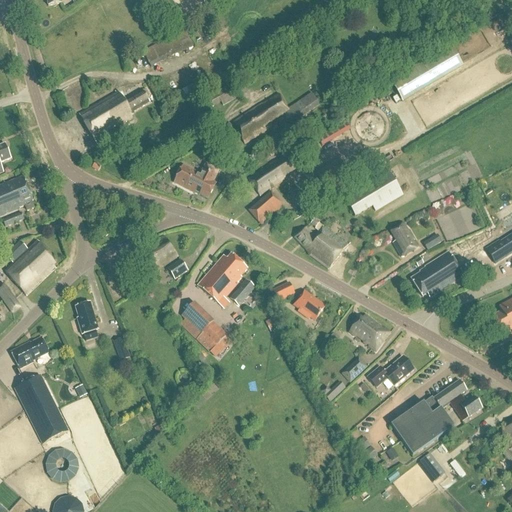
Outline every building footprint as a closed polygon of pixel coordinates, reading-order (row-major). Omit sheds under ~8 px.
[(46,0),(48,8),(62,6),(60,0),(46,0)] [(400,101),(461,66),(450,48),(390,83),(400,101)] [(179,93),(185,104),(200,95),(195,84),(179,93)] [(79,116),(97,147),(128,129),(126,125),(132,121),(131,116),(149,104),(142,93),(124,104),(118,93),(117,92),(115,93),(116,95),(79,116)] [(216,96),(204,104),(210,113),(222,105),(216,96)] [(233,123),(244,145),(265,132),(263,128),(288,112),(279,96),(263,106),(262,106),(233,123)] [(319,107),(311,96),(299,104),(302,109),(291,116),(296,122),(319,107)] [(346,124),(318,140),(321,146),(349,129),(346,124)] [(0,165),(11,161),(5,146),(0,147),(0,175),(4,175),(0,165)] [(289,153),(248,180),(260,198),(283,183),(282,180),(299,168),(289,153)] [(381,160),(347,179),(338,163),(315,176),(329,200),(385,168),(381,160)] [(195,194),(208,200),(215,186),(212,184),(214,179),(202,173),(200,178),(194,175),(195,174),(183,168),(174,185),(194,195),(195,194)] [(388,172),(343,197),(354,218),(372,207),(375,212),(402,196),(388,172)] [(23,179),(0,188),(0,219),(19,211),(19,210),(25,208),(27,213),(34,210),(31,203),(33,203),(23,179)] [(282,208),(269,193),(247,212),(261,226),(282,208)] [(481,222),(478,211),(463,215),(466,226),(481,222)] [(21,215),(2,223),(5,229),(24,221),(21,215)] [(309,225),(319,233),(315,239),(306,229),(295,240),(307,253),(309,258),(328,272),(348,247),(313,220),(309,225)] [(391,246),(399,260),(418,252),(410,235),(409,235),(404,225),(390,233),(396,243),(391,246)] [(499,243),(486,251),(495,266),(511,254),(511,236),(509,239),(500,244),(499,243)] [(422,246),(427,253),(440,244),(436,237),(422,246)] [(177,258),(163,238),(147,249),(149,251),(138,259),(149,276),(160,269),(177,258)] [(6,249),(0,254),(0,257),(2,260),(5,258),(12,265),(27,251),(20,243),(10,253),(6,249)] [(39,245),(34,250),(32,249),(5,274),(26,298),(56,271),(52,267),(54,265),(49,259),(51,257),(39,245)] [(411,281),(422,299),(427,296),(430,300),(463,279),(448,254),(425,269),(425,270),(420,274),(420,275),(411,281)] [(197,288),(225,312),(230,307),(224,301),(238,285),(237,285),(241,280),(240,279),(247,271),(231,257),(227,261),(223,258),(197,288)] [(414,265),(418,270),(423,266),(420,261),(414,265)] [(167,271),(174,282),(188,273),(180,262),(167,271)] [(0,286),(0,299),(12,315),(20,308),(2,285),(0,286)] [(273,293),(278,304),(294,296),(289,285),(273,293)] [(246,289),(231,308),(240,316),(255,297),(246,289)] [(310,319),(314,323),(325,309),(304,293),(293,307),(299,312),(298,314),(308,321),(310,319)] [(492,319),(501,337),(511,332),(511,333),(511,300),(498,308),(501,314),(492,319)] [(179,326),(209,354),(226,337),(212,324),(213,323),(194,304),(180,317),(183,321),(179,326)] [(84,337),(86,343),(98,340),(96,333),(98,332),(90,305),(75,310),(79,321),(77,321),(82,337),(84,337)] [(267,321),(273,333),(281,329),(275,317),(267,321)] [(358,321),(348,334),(375,354),(389,335),(365,317),(361,323),(358,321)] [(323,351),(328,355),(340,340),(335,336),(323,351)] [(19,371),(33,364),(32,362),(37,360),(37,361),(49,355),(41,339),(34,344),(34,345),(30,347),(29,344),(10,354),(19,371)] [(120,341),(111,344),(117,363),(126,360),(120,341)] [(342,376),(351,386),(368,369),(359,359),(342,376)] [(413,372),(402,359),(399,362),(384,374),(380,369),(367,379),(376,390),(387,381),(393,389),(409,375),(413,372)] [(39,377),(13,390),(41,445),(67,432),(39,377)] [(390,427),(412,458),(454,429),(441,411),(450,406),(462,423),(468,419),(468,420),(482,410),(473,398),(465,404),(460,397),(466,392),(459,382),(425,407),(423,404),(390,427)] [(86,397),(81,387),(74,390),(78,400),(86,397)] [(511,424),(502,433),(511,445),(511,447),(508,450),(507,448),(501,453),(511,465),(511,454),(511,453),(511,452),(511,424)] [(162,434),(159,428),(153,431),(156,437),(162,434)] [(370,447),(364,439),(353,447),(359,456),(370,447)] [(359,457),(366,466),(377,458),(371,449),(359,457)] [(56,478),(61,470),(56,466),(51,474),(56,478)]
